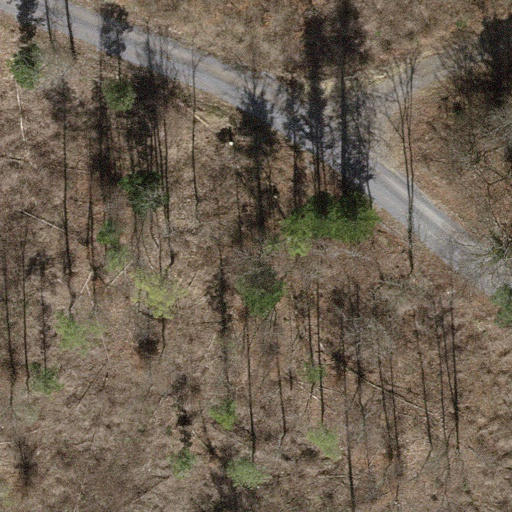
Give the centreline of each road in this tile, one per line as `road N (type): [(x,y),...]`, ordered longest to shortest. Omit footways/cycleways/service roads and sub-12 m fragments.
road 1 (track): [(334,116),(89,57),(0,12)]
road 2 (track): [(511,295),(441,249),(334,116)]
road 3 (track): [(511,13),(334,116)]
